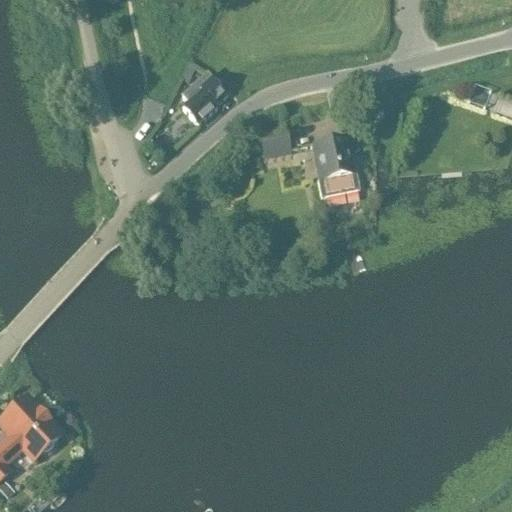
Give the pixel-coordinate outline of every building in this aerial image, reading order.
[(182,112),(196,129),(216,112),(214,110),(226,100),(206,78),(180,99),(187,107),(182,112)] [(284,132),(258,138),(263,160),(289,154),(284,132)] [(310,149),(320,201),(358,194),(348,141),(310,149)] [(188,236),(173,238),(176,256),(190,253),(188,236)] [(0,486),(12,476),(8,471),(23,458),(32,468),(61,441),(25,402),(0,424),(0,428),(10,440),(0,448),(0,486)]
